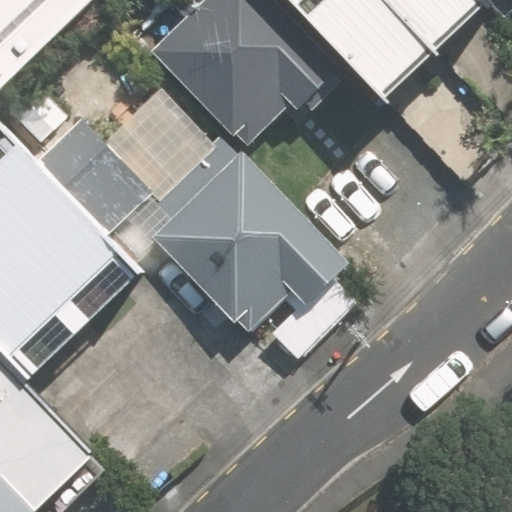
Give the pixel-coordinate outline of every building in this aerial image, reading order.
[(0,0),(0,92),(97,0),(0,0)] [(167,0),(183,16),(150,48),(243,145),(290,100),(297,108),(343,65),(280,0),(167,0)] [(295,0),(390,102),(493,7),(486,0),(295,0)] [(0,344),(33,378),(146,270),(0,119),(0,344)] [(351,263),(240,152),(152,238),(249,336),(294,292),(308,306),(351,263)] [(0,344),(0,511),(38,511),(102,451),(33,378),(0,344)]
